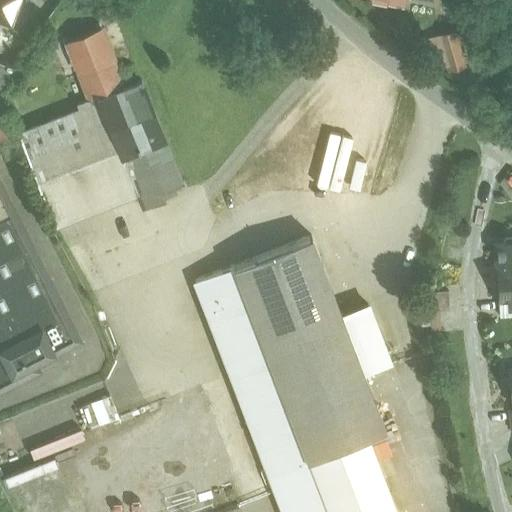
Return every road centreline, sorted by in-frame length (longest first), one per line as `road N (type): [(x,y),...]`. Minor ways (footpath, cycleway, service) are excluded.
road 1 (unclassified): [(499,141),(474,229),(469,299),(486,460),(502,511)]
road 2 (unclassified): [(499,141),(319,0)]
